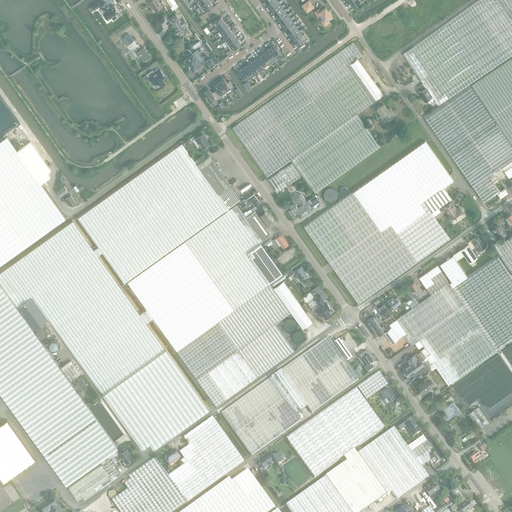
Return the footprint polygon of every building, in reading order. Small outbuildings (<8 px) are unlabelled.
[(148,0),(149,2),(148,2),(151,6),(151,5),(155,11),(155,12),(162,7),(164,5),(162,2),(160,3),(158,1),(158,0),(148,0)] [(511,0),(477,0),(403,54),(423,83),(432,96),(438,105),(511,54),(511,0)] [(209,1),(200,8),(203,12),(213,5),(209,1)] [(309,1),(302,5),(307,11),(313,7),(309,1)] [(278,2),(271,7),(274,11),(281,6),(278,2)] [(107,3),(101,7),(104,12),(103,13),(108,20),(111,17),(113,20),(117,17),(115,15),(119,12),(114,5),(110,8),(107,3)] [(281,6),(274,11),(277,15),(284,10),(281,6)] [(319,8),(315,12),(318,16),(324,25),(329,22),(327,19),(332,16),(325,8),(321,11),(319,8)] [(284,10),(277,15),(280,20),(287,14),(284,10)] [(287,14),(280,20),(283,24),(290,18),(287,14)] [(176,15),(169,20),(176,30),(175,31),(175,33),(176,34),(177,34),(178,34),(179,33),(180,35),(184,32),(185,35),(189,32),(186,27),(185,28),(183,25),(186,23),(184,20),(181,22),(176,15)] [(221,17),(213,23),(216,27),(224,22),(221,17)] [(290,18),(283,24),(286,28),(293,22),(290,18)] [(224,22),(216,27),(219,32),(227,26),(224,22)] [(293,22),(286,28),(289,32),(296,26),(293,22)] [(227,26),(219,32),(222,36),(231,30),(227,26)] [(296,26),(289,32),(291,36),(299,31),(296,26)] [(231,30),(222,36),(225,40),(224,41),(234,35),(231,30)] [(299,31),(291,36),(294,40),(292,42),(300,36),(303,41),(307,38),(303,33),(302,35),(299,31)] [(129,34),(122,39),(126,46),(129,50),(134,57),(138,54),(143,61),(150,56),(145,50),(146,50),(144,47),(141,48),(138,43),(137,44),(134,41),(129,34)] [(224,42),(221,44),(223,46),(224,48),(227,46),(237,39),(234,35),(224,41),(224,42)] [(300,36),(292,42),(295,46),(298,44),(300,47),(305,43),(303,41),(300,36)] [(230,50),(226,53),(228,56),(234,51),(233,49),(234,49),(236,47),(241,43),(237,39),(227,46),(230,50)] [(353,42),(232,128),(245,146),(260,167),(267,177),(291,160),(315,193),(349,169),(380,146),(356,113),(375,100),(352,67),(350,64),(357,59),(360,57),(362,55),(353,42)] [(274,45),(270,48),(277,58),(282,55),(280,52),(279,49),(277,46),(276,47),(274,45)] [(270,49),(266,52),(273,61),(272,60),(276,57),(277,58),(270,48),(270,49)] [(186,58),(184,59),(186,62),(190,67),(193,72),(204,63),(208,69),(215,64),(211,59),(206,62),(204,60),(197,50),(193,53),(191,55),(189,53),(185,56),(186,58)] [(266,52),(261,55),(268,64),(273,61),(266,52)] [(261,55),(257,58),(263,66),(264,68),(268,65),(268,64),(261,55)] [(215,56),(211,59),(215,64),(219,62),(218,60),(215,56)] [(511,57),(471,85),(493,117),(495,120),(511,145),(511,57)] [(257,58),(253,61),(258,69),(263,66),(257,58)] [(357,59),(350,64),(352,67),(375,100),(378,98),(383,95),(378,88),(360,62),(357,59)] [(253,61),(248,64),(255,74),(254,72),(258,69),(253,61)] [(244,67),(251,77),(255,74),(248,64),(244,67)] [(244,67),(239,70),(241,73),(240,73),(241,76),(242,76),(243,78),(244,78),(246,80),(251,77),(244,67)] [(152,70),(147,74),(149,78),(149,77),(154,84),(156,83),(160,88),(165,84),(162,79),(165,77),(160,70),(155,73),(152,70)] [(224,79),(219,82),(226,92),(233,87),(229,81),(227,83),(224,79)] [(219,82),(214,85),(217,90),(215,91),(214,91),(219,97),(226,92),(219,82)] [(247,82),(243,84),(248,91),(252,89),(247,82)] [(423,83),(417,87),(420,91),(418,93),(421,96),(421,95),(425,101),(432,96),(423,83)] [(470,84),(424,116),(484,202),(497,193),(500,199),(508,193),(504,188),(500,191),(491,178),(503,169),(511,162),(511,147),(494,121),(495,120),(493,117),(492,118),(470,84)] [(208,89),(203,93),(211,104),(219,98),(219,97),(214,91),(215,91),(214,91),(211,93),(208,89)] [(381,107),(377,109),(381,115),(381,116),(380,117),(382,120),(385,118),(387,121),(395,116),(389,107),(387,108),(384,104),(381,107)] [(203,133),(195,139),(198,143),(198,142),(203,148),(210,143),(205,137),(206,137),(203,133)] [(376,176),(304,227),(329,263),(358,303),(379,289),(450,238),(434,216),(432,213),(424,202),(443,188),(453,181),(425,141),(379,174),(376,176)] [(131,180),(78,218),(98,247),(102,252),(124,283),(174,247),(228,209),(228,208),(197,164),(195,161),(182,143),(131,180)] [(203,155),(195,161),(197,164),(205,158),(203,155)] [(205,158),(197,164),(228,208),(240,200),(209,156),(209,155),(205,158)] [(511,162),(503,169),(509,178),(511,176),(511,178),(511,177),(511,162)] [(291,163),(268,180),(277,193),(300,176),(291,163)] [(57,191),(61,197),(66,193),(68,196),(65,198),(70,205),(76,201),(65,185),(57,191)] [(334,197),(333,194),(336,194),(334,187),(323,190),(326,200),(334,197)] [(443,188),(424,202),(432,213),(434,216),(441,211),(438,208),(451,199),(443,188)] [(295,203),(288,208),(290,212),(302,204),(303,203),(305,202),(306,201),(301,194),(296,194),(292,197),(293,200),(294,202),(295,203)] [(244,200),(239,203),(242,208),(251,201),(254,205),(258,202),(253,195),(245,201),(244,200)] [(305,203),(304,203),(308,209),(310,208),(319,202),(315,195),(306,201),(305,202),(305,203)] [(302,204),(290,212),(293,215),(298,211),(299,211),(301,213),(306,209),(307,210),(308,209),(304,203),(305,203),(305,202),(303,203),(302,204)] [(450,202),(443,207),(449,215),(448,215),(449,218),(449,219),(450,220),(451,221),(453,223),(458,220),(458,221),(461,219),(460,218),(464,215),(462,213),(463,212),(463,211),(462,210),(461,210),(460,210),(459,207),(456,210),(450,202)] [(147,309),(142,313),(149,322),(153,319),(176,350),(269,283),(283,273),(264,246),(261,241),(263,240),(246,217),(243,213),(237,204),(127,282),(147,309)] [(249,214),(246,217),(263,240),(268,236),(270,235),(268,232),(266,228),(260,220),(253,211),(252,212),(249,214)] [(265,214),(260,217),(267,227),(272,224),(265,214)] [(71,360),(60,368),(46,348),(40,341),(33,330),(18,308),(31,298),(47,320),(102,395),(165,351),(152,333),(146,324),(149,322),(142,313),(140,315),(138,312),(106,268),(97,256),(102,252),(98,247),(93,250),(72,220),(15,261),(0,271),(0,393),(35,443),(36,444),(66,486),(118,449),(88,408),(70,381),(80,374),(71,360)] [(504,233),(508,231),(501,221),(497,224),(497,223),(494,225),(494,226),(493,226),(498,233),(500,236),(502,238),(506,236),(504,233)] [(276,238),(275,240),(277,243),(279,246),(281,245),(283,248),(288,244),(281,234),(276,238)] [(501,239),(493,245),(511,272),(511,271),(511,235),(505,240),(504,239),(501,240),(501,239)] [(263,240),(261,241),(264,246),(265,245),(267,244),(268,247),(269,246),(273,243),(271,240),(268,236),(263,240)] [(478,249),(473,252),(477,258),(482,255),(479,251),(486,246),(479,236),(472,241),(478,249)] [(477,258),(473,252),(468,244),(452,255),(456,261),(464,255),(469,263),(477,258)] [(446,259),(439,264),(451,281),(449,283),(496,350),(498,348),(511,338),(511,277),(497,256),(467,276),(456,261),(452,255),(446,259)] [(406,312),(389,325),(391,328),(391,327),(399,338),(404,335),(411,346),(419,340),(425,348),(429,354),(435,362),(434,362),(433,363),(436,367),(439,372),(448,385),(497,351),(496,350),(449,283),(437,265),(419,278),(431,295),(419,304),(409,290),(404,293),(409,300),(406,302),(411,309),(409,311),(406,312)] [(301,267),(294,272),(301,281),(308,276),(307,275),(308,274),(305,271),(305,272),(301,267)] [(283,281),(273,288),(291,313),(303,329),(313,322),(306,312),(309,309),(304,303),(301,305),(283,281)] [(414,282),(410,285),(414,291),(417,295),(419,293),(420,295),(423,293),(419,287),(417,284),(416,285),(414,282)] [(275,324),(291,313),(273,288),(269,283),(176,350),(197,380),(216,407),(258,377),(294,351),(275,324)] [(310,292),(302,297),(306,302),(313,297),(313,296),(310,292)] [(321,296),(316,300),(320,306),(316,309),(318,312),(321,316),(323,315),(325,318),(326,318),(327,318),(328,317),(329,317),(329,316),(330,315),(329,312),(328,311),(331,309),(326,302),(325,303),(321,296)] [(392,298),(388,301),(391,306),(392,306),(393,307),(400,303),(396,297),(394,299),(392,299),(392,298)] [(33,330),(35,329),(42,323),(47,320),(31,298),(18,308),(33,330)] [(384,304),(378,309),(380,312),(385,319),(391,315),(388,312),(389,311),(384,304)] [(373,317),(367,321),(373,328),(378,324),(382,321),(379,317),(378,318),(376,316),(374,318),(373,317)] [(296,328),(296,327),(296,326),(296,325),(295,324),(294,323),(293,322),(292,321),(291,321),(290,320),(288,320),(287,321),(285,321),(284,322),(283,323),(282,325),(282,326),(282,327),(282,329),(282,330),(283,331),(284,332),(285,333),(286,334),(288,335),(290,334),(292,334),(293,333),(294,333),(295,332),(295,330),(296,329),(296,328)] [(44,326),(42,323),(35,329),(41,338),(50,331),(46,324),(44,326)] [(378,324),(373,328),(378,336),(383,331),(384,332),(384,333),(392,343),(399,338),(391,327),(391,328),(390,328),(386,331),(383,326),(381,328),(378,324)] [(305,339),(305,338),(305,336),(304,335),(303,334),(302,333),(301,333),(299,332),(298,332),(296,333),(295,334),(294,335),(292,337),(292,338),(292,339),(292,341),(293,342),(293,343),(294,344),(296,345),(297,345),(298,345),(299,345),(300,345),(301,345),(302,344),(303,343),(304,342),(305,341),(305,339)] [(311,413),(358,380),(328,337),(281,370),(305,403),(311,413)] [(421,351),(417,354),(427,367),(427,368),(429,366),(432,370),(436,367),(433,363),(434,362),(435,362),(429,354),(425,348),(421,351)] [(372,365),(375,363),(370,356),(368,357),(367,355),(368,354),(365,350),(358,355),(361,359),(363,357),(365,360),(364,361),(369,367),(366,369),(368,372),(374,368),(372,365)] [(209,412),(166,352),(103,397),(142,451),(150,445),(154,451),(209,412)] [(411,364),(403,370),(408,377),(415,371),(417,374),(426,368),(427,367),(417,354),(408,360),(411,364)] [(294,411),(305,403),(281,370),(271,378),(294,411)] [(366,401),(389,385),(379,371),(356,387),(366,401)] [(80,392),(87,387),(84,383),(83,383),(80,378),(79,378),(78,376),(72,380),(80,392)] [(301,420),(294,411),(271,378),(221,413),(251,456),(301,420)] [(430,386),(434,384),(431,381),(428,383),(427,381),(418,387),(423,393),(428,389),(428,390),(431,388),(430,386)] [(355,389),(286,439),(314,478),(339,461),(344,457),(345,459),(347,461),(342,465),(326,476),(327,477),(286,505),(291,511),(362,511),(366,510),(379,501),(386,495),(392,503),(413,488),(428,477),(425,472),(421,467),(408,447),(404,442),(394,428),(379,439),(370,445),(363,450),(358,454),(356,451),(354,449),(359,446),(379,432),(384,428),(379,420),(355,389)] [(387,399),(390,403),(388,404),(392,409),(395,407),(391,402),(396,399),(389,389),(387,391),(386,389),(379,393),(384,401),(387,399)] [(449,418),(459,411),(453,402),(443,409),(449,418)] [(477,402),(466,409),(469,413),(480,405),(477,402)] [(478,406),(468,414),(479,429),(484,425),(489,421),(478,406)] [(179,452),(185,460),(187,463),(168,476),(155,457),(129,476),(131,479),(124,484),(128,489),(112,500),(120,511),(173,511),(244,462),(212,417),(183,437),(189,445),(179,452)] [(0,478),(3,482),(35,459),(7,420),(3,423),(0,425),(0,478)] [(406,427),(413,437),(420,432),(413,422),(408,425),(406,422),(398,428),(401,431),(406,427)] [(465,439),(462,441),(463,443),(467,442),(475,436),(473,433),(465,439)] [(430,457),(432,455),(429,450),(432,448),(423,436),(408,447),(421,467),(426,463),(427,462),(430,466),(434,463),(430,457)] [(128,462),(133,458),(127,449),(119,454),(124,461),(126,464),(129,462),(128,462)] [(169,465),(180,457),(174,450),(164,457),(169,465)] [(474,464),(483,457),(480,453),(478,455),(476,452),(469,457),(474,464)] [(273,454),(269,456),(260,463),(263,467),(259,470),(263,475),(267,472),(265,469),(274,463),(273,462),(275,461),(278,466),(286,460),(280,453),(275,457),(273,454)] [(430,457),(434,463),(435,464),(441,461),(435,453),(432,455),(430,457)] [(117,461),(114,456),(68,489),(77,502),(82,498),(84,501),(121,475),(113,464),(117,461)] [(247,470),(235,479),(245,492),(257,483),(247,470)] [(229,478),(181,511),(267,511),(275,507),(264,493),(257,483),(245,492),(235,479),(231,481),(229,478)] [(424,493),(422,495),(433,510),(436,508),(429,498),(430,498),(440,491),(435,485),(425,492),(428,496),(427,497),(424,493)] [(453,492),(449,495),(454,502),(458,499),(453,492)] [(51,511),(59,511),(55,506),(56,505),(52,500),(40,509),(42,511),(50,511),(51,511)] [(450,502),(436,511),(442,511),(452,505),(450,502)] [(454,505),(449,508),(452,511),(454,511),(455,511),(454,511),(468,511),(473,509),(468,502),(462,507),(462,506),(458,509),(454,505)]
